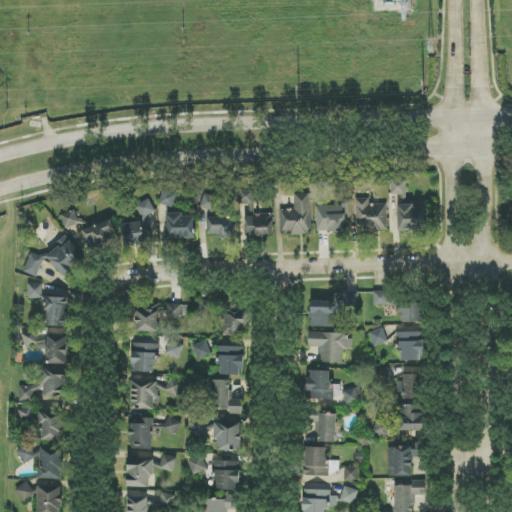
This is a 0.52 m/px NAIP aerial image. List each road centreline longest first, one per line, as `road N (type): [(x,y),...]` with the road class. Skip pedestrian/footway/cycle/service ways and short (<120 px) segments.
road 1 (residential): [(456,0),(457,511),(488,457),(476,0)]
road 2 (residential): [(106,282),(94,300),(95,511),(282,267)]
road 3 (secondary): [(0,191),(100,167),(511,148)]
road 4 (secondary): [(511,116),(157,127),(0,155)]
road 5 (residential): [(106,282),(135,274),(511,260)]
